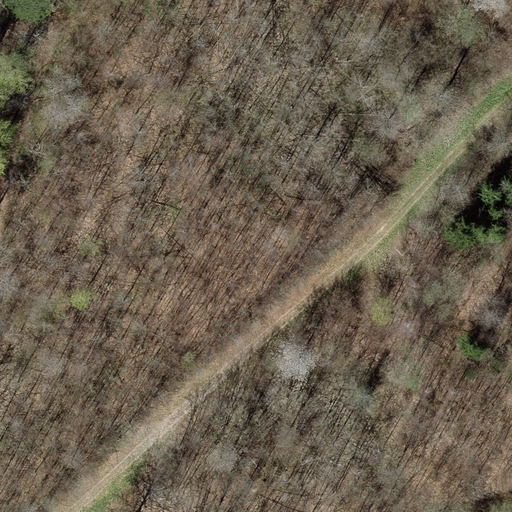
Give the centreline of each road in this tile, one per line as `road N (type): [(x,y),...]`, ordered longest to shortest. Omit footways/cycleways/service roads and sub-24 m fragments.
road 1 (track): [(77,511),(511,106)]
road 2 (track): [(0,132),(37,0)]
